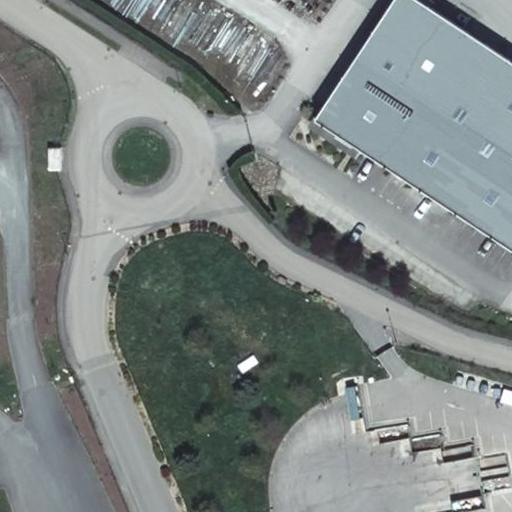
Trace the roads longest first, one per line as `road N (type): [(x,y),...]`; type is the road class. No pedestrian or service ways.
road 1 (residential): [(197,182),(283,254),(435,333),(511,355)]
road 2 (residential): [(116,215),(85,304),(97,372),(154,511)]
road 3 (unknown): [(242,132),(511,279)]
road 4 (unknown): [(242,132),(268,114),(345,0)]
road 5 (unclassified): [(6,0),(92,55),(117,101)]
road 6 (residential): [(197,182),(200,142),(177,108),(158,99),(117,101)]
road 7 (residential): [(117,101),(87,128),(80,147),(86,187),(116,215)]
